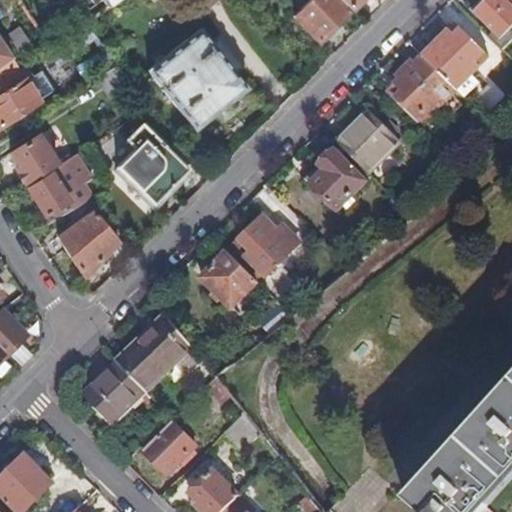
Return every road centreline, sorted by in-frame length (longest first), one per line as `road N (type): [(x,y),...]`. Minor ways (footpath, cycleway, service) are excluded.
road 1 (residential): [(419,0),(69,347)]
road 2 (residential): [(140,511),(21,394)]
road 3 (residential): [(0,235),(69,347)]
